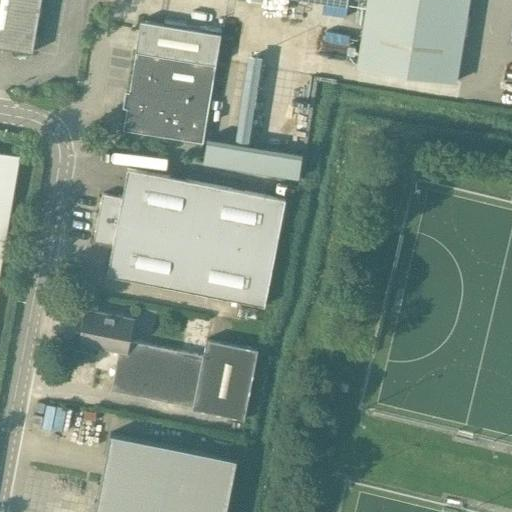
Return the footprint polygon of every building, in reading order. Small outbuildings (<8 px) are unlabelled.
[(41,0),(0,0),(0,46),(33,52),(41,0)] [(368,0),(358,66),(456,82),(469,0),(368,0)] [(142,19),(137,50),(130,92),(126,91),(123,108),(127,108),(124,130),(203,143),(221,32),(142,19)] [(109,147),(108,156),(163,165),(164,157),(109,147)] [(0,274),(20,157),(0,153),(0,274)] [(103,194),(98,217),(275,252),(286,199),(128,168),(123,198),(103,194)] [(275,252),(98,217),(94,241),(113,245),(107,274),(265,305),(275,252)] [(76,332),(73,348),(98,353),(100,347),(119,351),(111,390),(193,407),(203,356),(129,341),(133,319),(86,310),(82,333),(76,332)] [(193,407),(193,409),(244,419),(258,349),(207,339),(203,356),(193,407)] [(44,403),(40,426),(58,429),(63,406),(44,403)] [(226,511),(237,458),(110,433),(94,511),(226,511)]
